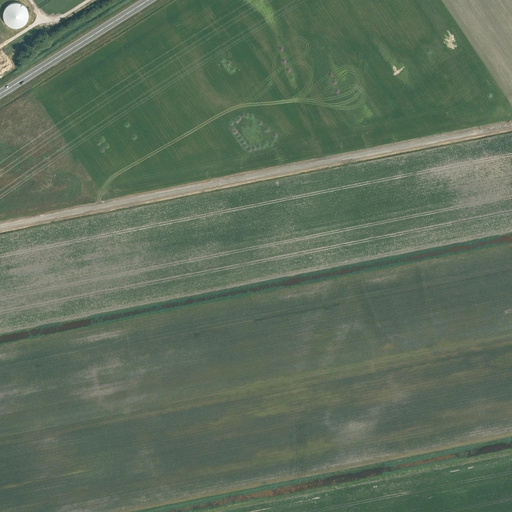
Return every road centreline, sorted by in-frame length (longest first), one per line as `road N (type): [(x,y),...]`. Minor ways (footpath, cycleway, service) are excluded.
road 1 (unclassified): [(0,226),(511,124)]
road 2 (trunk): [(0,93),(147,0)]
